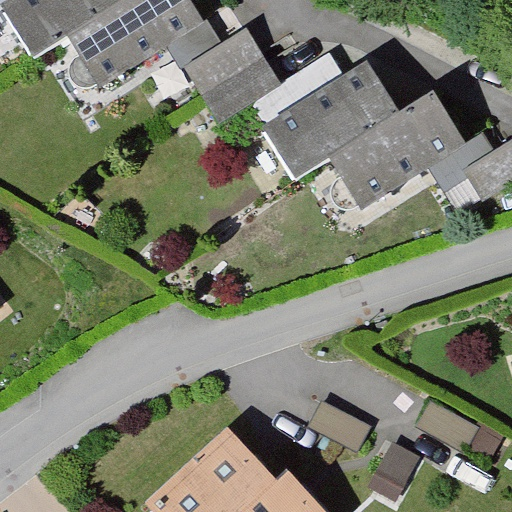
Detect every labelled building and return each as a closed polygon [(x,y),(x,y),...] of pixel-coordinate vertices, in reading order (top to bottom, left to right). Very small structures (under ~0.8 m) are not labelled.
[(8,0),(38,51),(77,28),(106,76),(202,20),(190,0),(8,0)] [(279,92),(249,41),(198,70),(228,121),(279,92)] [(366,64),(271,128),(301,173),(332,152),(365,202),(460,138),(432,96),(401,117),(366,64)] [(511,184),(511,147),(476,174),(493,198),(511,184)] [(278,487),(241,446),(168,511),(322,511),(290,476),(278,487)]
